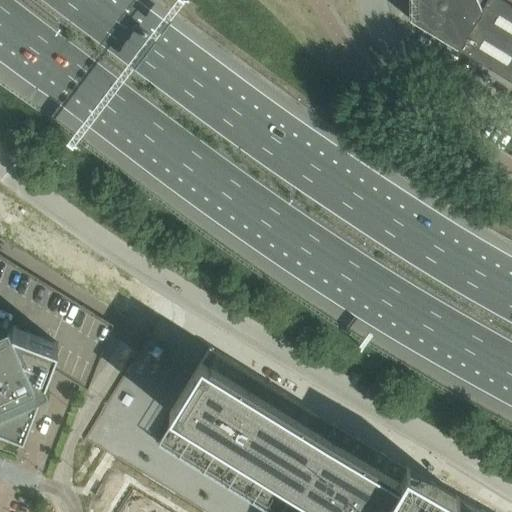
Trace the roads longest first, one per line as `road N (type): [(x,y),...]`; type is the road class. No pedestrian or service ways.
road 1 (motorway): [(0,16),(218,183),(511,363)]
road 2 (unclassified): [(511,492),(171,282),(0,164)]
road 3 (motorway): [(511,296),(237,123),(74,0)]
road 4 (unclassified): [(372,0),(390,46),(511,118)]
